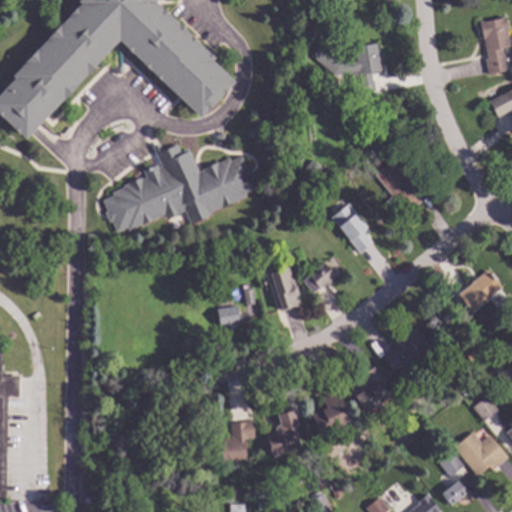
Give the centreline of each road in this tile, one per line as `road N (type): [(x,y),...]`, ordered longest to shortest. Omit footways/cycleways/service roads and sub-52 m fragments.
road 1 (residential): [(511,196),(327,337),(296,355),(222,374)]
road 2 (residential): [(65,511),(74,173)]
road 3 (residential): [(421,0),(442,117),(511,232)]
